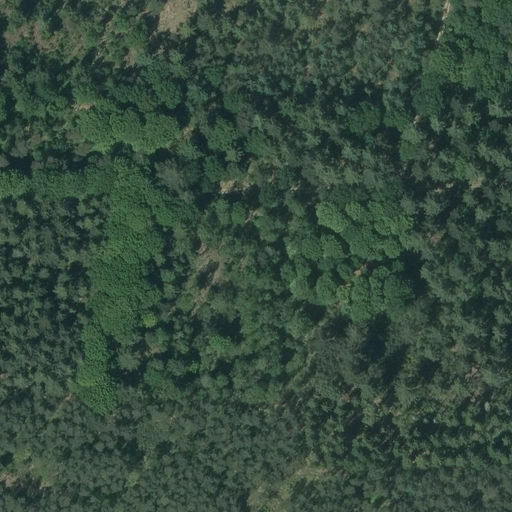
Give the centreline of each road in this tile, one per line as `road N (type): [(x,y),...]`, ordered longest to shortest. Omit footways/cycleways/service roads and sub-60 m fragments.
road 1 (track): [(0,192),(511,191)]
road 2 (track): [(400,189),(405,142),(447,0)]
